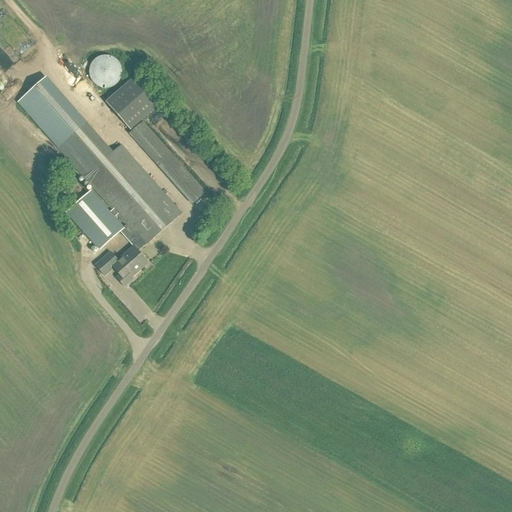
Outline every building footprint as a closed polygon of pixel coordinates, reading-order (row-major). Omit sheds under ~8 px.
[(91,66),(90,69),(90,75),(91,81),(95,86),(100,89),(107,90),(114,88),(119,83),(122,77),(122,71),(120,65),(115,60),(110,58),(104,57),(98,59),(95,61),(91,66)] [(136,76),(105,102),(131,131),(161,104),(136,76)] [(47,77),(19,101),(59,147),(86,178),(128,225),(124,228),(91,191),(66,214),(99,251),(121,231),(132,244),(134,247),(118,261),(110,252),(95,265),(104,276),(113,268),(120,275),(116,278),(125,289),(135,280),(131,276),(139,268),(141,271),(149,263),(139,252),(182,214),(122,146),(114,153),(87,123),(47,77)] [(6,96),(14,98),(16,90),(8,88),(6,96)] [(144,123),(129,135),(192,206),(206,193),(144,123)] [(41,129),(37,133),(46,141),(49,137),(41,129)]
